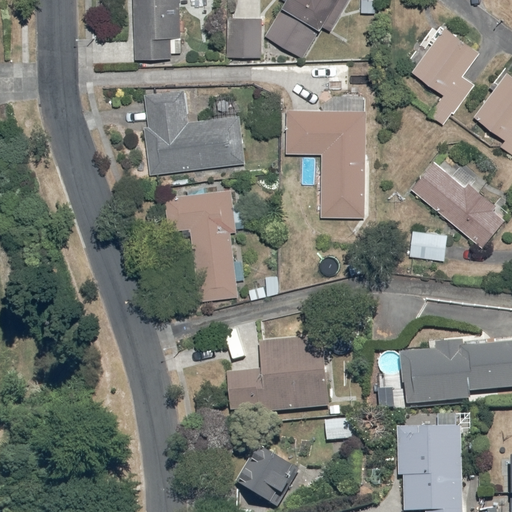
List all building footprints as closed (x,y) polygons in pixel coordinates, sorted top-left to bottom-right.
[(139,0),(141,61),(175,60),(174,38),(186,38),(185,0),(139,0)] [(295,0),(271,34),(306,58),(346,0),(295,0)] [(377,0),(362,0),(363,14),(377,14),(377,0)] [(232,18),(232,54),(266,54),(266,18),(232,18)] [(451,27),(418,72),(448,95),(435,113),(449,123),(479,82),(470,76),(487,53),(451,27)] [(511,72),(510,71),(477,115),(510,139),(505,147),(511,151),(511,72)] [(151,128),(156,173),(250,162),(245,115),(193,121),(190,93),(150,98),(154,127),(151,128)] [(369,111),(292,111),(292,155),(327,155),(327,217),(369,217),(369,111)] [(438,163),(416,189),(485,247),(509,219),(498,210),(502,205),(476,184),(471,190),(438,163)] [(242,190),(234,190),(220,191),(220,182),(192,184),(192,187),(176,188),(176,194),(172,194),(175,233),(199,231),(204,297),(241,295),(237,234),(243,235),(243,225),(255,225),(255,209),(242,209),(242,190)] [(450,231),(415,227),(412,254),(447,258),(450,231)] [(284,273),(269,273),(270,286),(252,287),(253,301),(285,300),(284,273)] [(430,350),(408,352),(414,404),(477,398),(476,391),(504,388),(505,399),(511,398),(511,338),(479,342),(478,333),(428,338),(430,350)] [(343,348),(268,352),(269,366),(235,368),(237,415),(325,410),(328,441),(344,440),(342,392),(357,391),(357,379),(345,380),(343,348)] [(443,415),(443,426),(403,427),(405,475),(409,475),(409,511),(425,511),(428,511),(427,511),(469,511),(467,436),(477,436),(477,414),(443,415)] [(312,471),(269,446),(246,486),(289,511),(312,471)]
